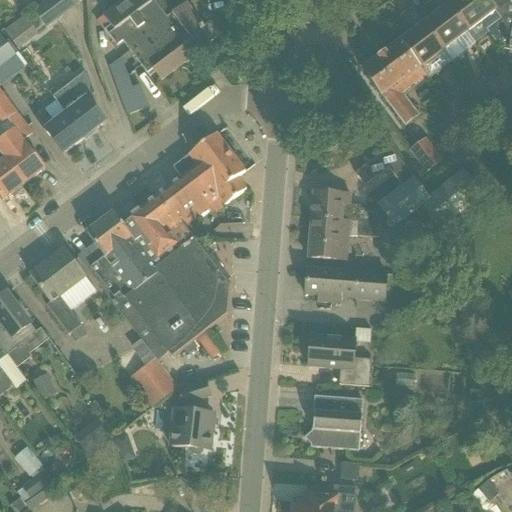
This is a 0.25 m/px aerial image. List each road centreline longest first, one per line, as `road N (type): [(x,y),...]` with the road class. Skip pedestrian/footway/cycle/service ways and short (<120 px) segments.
road 1 (tertiary): [(250,511),(279,98)]
road 2 (residential): [(0,267),(198,116),(241,97),(279,98)]
